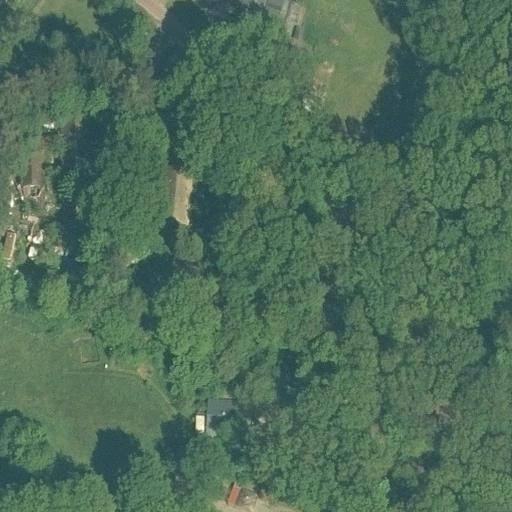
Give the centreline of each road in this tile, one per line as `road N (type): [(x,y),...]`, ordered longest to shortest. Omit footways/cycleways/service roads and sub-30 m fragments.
road 1 (track): [(192,53),(269,171),(357,389),(403,485),(427,504)]
road 2 (track): [(511,299),(408,511)]
